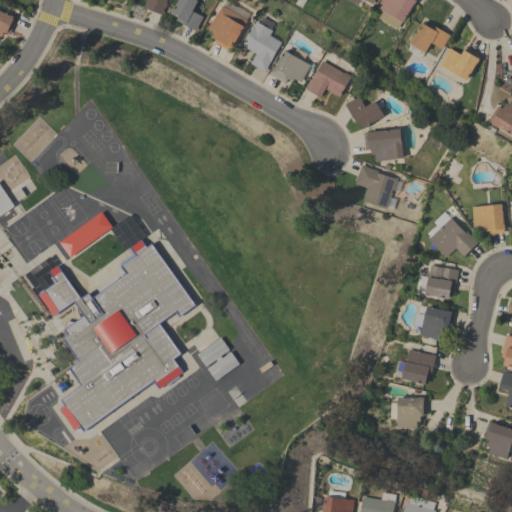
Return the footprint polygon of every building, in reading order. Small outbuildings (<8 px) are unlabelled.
[(166,0),(162,10),(163,10),(161,14),(143,7),(145,0),(166,0)] [(175,20),(176,17),(170,13),(172,8),(173,8),(177,0),(197,0),(191,10),(202,16),(197,26),(198,27),(195,31),(175,20)] [(222,6),(225,0),(249,13),(242,25),(243,26),(233,44),(234,44),(231,48),(230,48),(229,51),(214,42),(216,39),(211,36),(213,32),(206,28),(209,23),(210,24),(221,5),(222,6)] [(380,14),(382,10),(376,6),(380,0),(416,0),(414,4),(413,3),(402,21),(401,21),(399,25),(380,14)] [(0,10),(9,15),(10,14),(13,16),(13,17),(16,19),(9,34),(3,31),(1,37),(0,36),(0,10)] [(255,21),(258,23),(262,17),(273,23),(270,29),(271,30),(268,35),(280,42),(266,67),(267,67),(264,71),(250,63),(255,53),(241,45),(255,21)] [(422,57),(407,49),(410,43),(419,28),(418,27),(421,22),(428,26),(430,23),(450,35),(448,39),(447,39),(442,48),(431,42),(425,52),(422,57)] [(440,65),(447,52),(449,47),(460,54),(463,49),(479,58),(476,63),(475,62),(466,80),(440,65)] [(291,54),(295,48),(306,54),(302,60),(309,65),(302,77),(303,78),(300,82),(294,78),(292,81),(288,78),(286,81),(285,80),(284,83),(269,74),(273,67),(274,67),(284,50),(291,54)] [(343,73),(344,72),(350,76),(338,96),(324,88),(319,97),(304,88),(307,84),(308,85),(322,60),(343,73)] [(175,168),(153,184),(148,178),(147,179),(87,93),(110,76),(175,168)] [(5,136),(57,82),(78,102),(26,157),(5,136)] [(368,125),(363,128),(358,121),(356,123),(344,104),(347,101),(348,102),(357,96),(364,106),(374,100),(383,115),(368,125)] [(511,135),(495,124),(495,125),(490,123),(491,122),(488,120),(497,106),(499,108),(500,107),(502,108),(504,103),(507,105),(511,98),(511,135)] [(399,128),(402,157),(380,160),(375,161),(374,154),(370,154),(370,149),(368,149),(368,148),(364,149),(363,132),(399,128)] [(396,199),(392,209),(387,207),(386,208),(362,200),(366,187),(355,183),(361,164),(377,170),(376,172),(396,179),(402,181),(398,192),(392,190),(390,197),(396,199)] [(182,179),(222,235),(199,251),(195,244),(193,245),(159,196),(182,179)] [(0,185),(14,205),(0,214),(0,185)] [(501,203),(503,224),(504,224),(504,228),(503,228),(504,232),(487,234),(486,231),(481,231),(480,226),(472,226),(472,222),(471,207),(501,203)] [(430,236),(427,233),(433,227),(434,228),(436,226),(432,222),(443,211),(449,218),(450,217),(464,231),(465,230),(474,239),(474,238),(477,242),(463,256),(455,248),(445,257),(427,239),(430,236)] [(83,431),(80,426),(75,430),(59,408),(65,405),(61,400),(81,385),(68,367),(78,360),(62,338),(67,334),(63,329),(68,325),(67,323),(80,314),(72,302),(54,315),(24,275),(51,255),(65,276),(69,272),(85,294),(88,292),(90,295),(99,288),(100,290),(116,279),(114,277),(123,271),(120,265),(124,262),(123,260),(132,254),(128,248),(125,250),(110,228),(128,215),(132,216),(145,235),(140,239),(146,247),(150,244),(195,305),(179,316),(175,311),(158,323),(180,353),(172,358),(181,371),(177,375),(178,377),(167,385),(166,383),(159,388),(153,380),(83,431)] [(101,234),(77,252),(68,239),(92,222),(101,234)] [(229,245),(272,307),(271,308),(280,320),(281,319),(289,331),(285,334),(301,358),(295,362),(279,339),(266,348),(205,261),(229,245)] [(415,292),(418,276),(427,277),(430,265),(457,270),(453,293),(449,292),(448,299),(442,298),(442,297),(424,294),(415,292)] [(421,327),(413,325),(416,313),(417,313),(420,304),(454,313),(450,329),(447,328),(447,329),(444,329),(443,335),(440,334),(438,340),(433,339),(433,338),(419,335),(421,327)] [(511,367),(502,365),(504,357),(500,356),(506,335),(511,336),(511,367)] [(205,366),(196,354),(220,337),(229,349),(205,366)] [(435,355),(430,377),(426,377),(424,384),(418,383),(419,381),(395,376),(399,361),(405,362),(408,349),(435,355)] [(215,380),(206,368),(230,351),(239,363),(215,380)] [(286,404),(269,380),(281,371),(298,395),(286,404)] [(511,373),(511,407),(504,405),(508,391),(498,388),(502,371),(511,373)] [(418,397),(423,397),(423,398),(426,398),(426,415),(420,414),(420,421),(416,421),(416,428),(411,428),(411,427),(396,427),(397,418),(390,418),(391,402),(397,403),(397,397),(418,397)] [(511,451),(509,451),(506,458),(492,454),(492,455),(488,453),(490,446),(487,445),(489,440),(483,438),(488,421),(511,429),(511,451)] [(327,491),(344,493),(343,498),(353,499),(351,511),(321,511),(323,496),(327,496),(327,491)] [(392,511),(359,511),(362,496),(379,499),(380,492),(395,494),(392,511)] [(434,502),(432,510),(434,510),(433,511),(397,511),(399,507),(403,508),(404,502),(405,502),(406,500),(407,500),(409,495),(434,502)]
